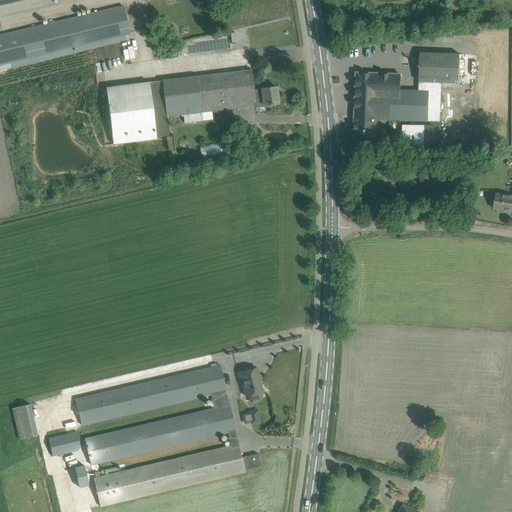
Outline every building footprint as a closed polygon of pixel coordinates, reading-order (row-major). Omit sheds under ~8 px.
[(0,0),(0,17),(53,5),(52,0),(0,0)] [(0,65),(130,35),(123,6),(0,35),(0,65)] [(173,27),(180,19),(172,13),(165,21),(173,27)] [(377,117),(376,119),(440,121),(442,87),(459,88),(460,54),(420,53),(419,90),(400,89),(401,74),(357,73),(355,116),(377,117)] [(203,121),(202,112),(255,106),(253,90),(254,90),(252,70),(106,87),(113,145),(157,139),(156,137),(169,135),(167,117),(184,115),(185,123),(203,121)] [(255,108),(264,107),(264,105),(279,103),(277,87),(254,90),(253,90),(255,106),(255,108)] [(376,139),(376,119),(377,117),(355,116),(354,138),(376,139)] [(400,149),(400,140),(386,140),(386,149),(400,149)] [(222,153),(221,144),(200,146),(201,155),(222,153)] [(511,211),(511,194),(496,193),(494,208),(511,211),(511,212),(511,211)] [(211,396),(214,410),(85,440),(91,465),(228,433),(231,445),(94,477),(101,506),(245,472),(244,470),(261,466),(258,453),(241,457),(220,366),(76,400),(82,426),(211,396)] [(263,393),(257,368),(238,373),(240,382),(243,381),(247,396),(263,393)] [(19,440),(38,435),(31,404),(12,408),(19,440)] [(252,423),(259,421),(257,411),(250,413),(252,423)] [(466,511),(492,439),(456,427),(441,473),(454,477),(442,511),(491,511),(500,488),(480,482),(470,511),(466,511)] [(53,437),(48,438),(53,457),(77,451),(80,448),(76,432),(66,434),(53,437)] [(77,487),(87,485),(82,465),(72,467),(77,487)]
